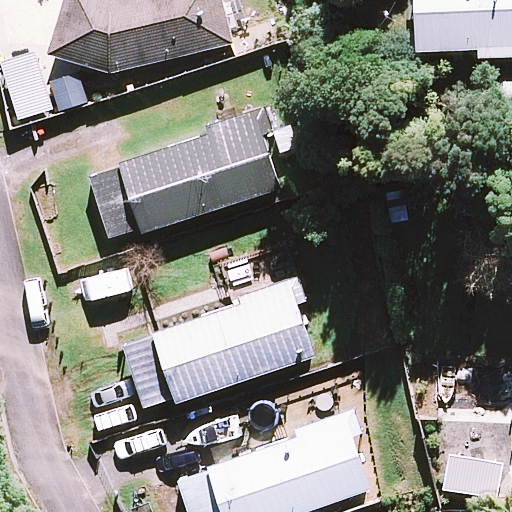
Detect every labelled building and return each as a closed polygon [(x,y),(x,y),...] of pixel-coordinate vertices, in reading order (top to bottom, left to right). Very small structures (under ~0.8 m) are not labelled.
[(511,0),(418,0),(418,41),(483,41),(483,48),(511,48),(511,0)] [(511,81),(503,81),(503,129),(511,129),(511,81)] [(279,183),(256,116),(93,170),(116,237),(279,183)] [(314,348),(291,282),(126,338),(149,405),(314,348)] [(193,511),(286,511),(372,484),(355,433),(366,430),(357,405),(295,425),(298,432),(180,470),(193,511)] [(506,456),(449,448),(444,483),(501,491),(506,456)]
